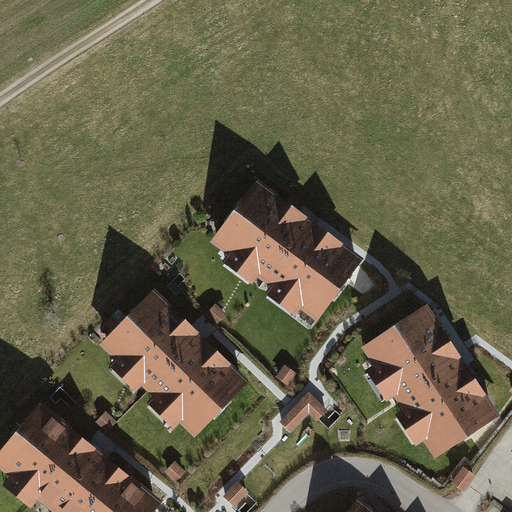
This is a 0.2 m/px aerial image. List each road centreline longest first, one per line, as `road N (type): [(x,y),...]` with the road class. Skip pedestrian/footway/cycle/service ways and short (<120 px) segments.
road 1 (track): [(159,0),(0,103)]
road 2 (residential): [(436,511),(387,479),(338,472),(296,487),(275,511)]
